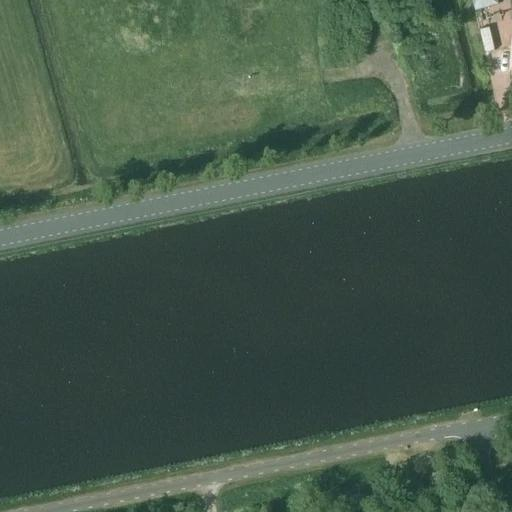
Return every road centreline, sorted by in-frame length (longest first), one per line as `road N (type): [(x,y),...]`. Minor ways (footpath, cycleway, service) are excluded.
road 1 (tertiary): [(0,238),(511,137)]
road 2 (unclassified): [(473,426),(32,511)]
road 3 (track): [(422,154),(370,0)]
